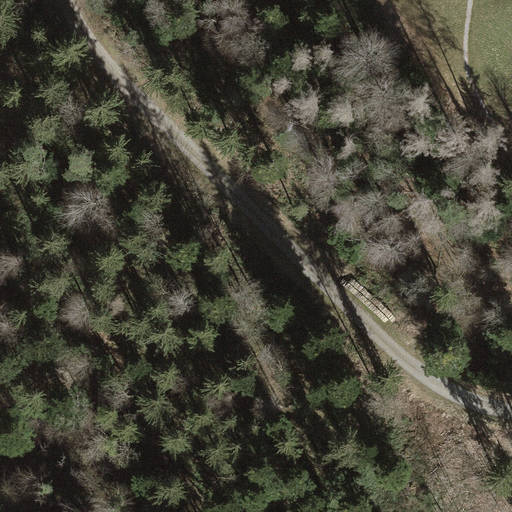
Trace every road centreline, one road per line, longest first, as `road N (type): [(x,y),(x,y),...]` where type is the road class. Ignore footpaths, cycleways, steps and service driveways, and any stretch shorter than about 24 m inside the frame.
road 1 (track): [(511,411),(449,394),(382,343),(91,54),(61,0)]
road 2 (track): [(207,511),(144,423),(32,339),(0,301)]
